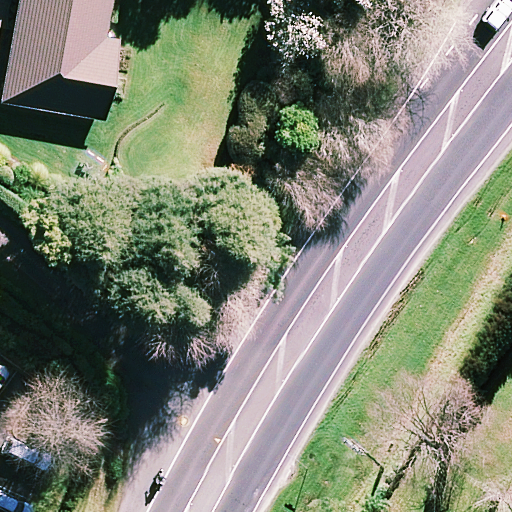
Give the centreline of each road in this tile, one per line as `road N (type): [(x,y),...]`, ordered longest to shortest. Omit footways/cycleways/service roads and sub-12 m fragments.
road 1 (secondary): [(511,32),(242,422)]
road 2 (residential): [(0,237),(242,422)]
